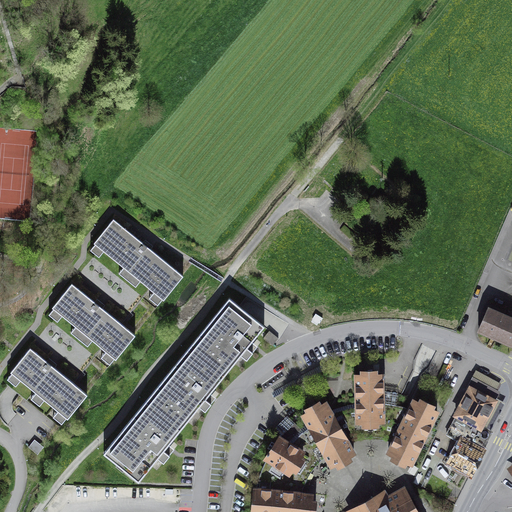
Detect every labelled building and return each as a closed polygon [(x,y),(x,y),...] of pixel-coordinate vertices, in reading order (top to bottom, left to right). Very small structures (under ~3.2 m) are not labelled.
[(365,193),(348,215),(376,237),(393,215),(365,193)] [(183,277),(113,220),(94,244),(95,245),(90,251),(99,258),(104,252),(124,268),(119,274),(135,287),(140,281),(155,293),(150,299),(157,305),(162,299),(163,301),(183,277)] [(135,337),(72,285),(53,309),(54,310),(49,315),(57,322),(62,316),(76,328),(71,334),(88,347),(92,342),(106,353),(101,358),(109,365),(114,359),(116,360),(135,337)] [(229,299),(190,349),(223,376),(263,326),(229,299)] [(511,311),(510,317),(490,308),(479,334),(511,347),(511,311)] [(270,330),(263,338),(272,346),(279,338),(270,330)] [(190,349),(147,404),(180,431),(223,376),(190,349)] [(87,396),(30,350),(11,373),(13,374),(8,381),(16,387),(20,381),(36,394),(31,400),(40,406),(44,401),(59,412),(54,418),(62,425),(66,419),(68,421),(87,396)] [(396,405),(391,404),(384,403),(384,368),(379,368),(379,364),(361,364),(361,368),(355,369),(356,406),(351,407),(344,410),(338,411),(333,414),(346,438),(357,435),(370,433),(384,434),(391,434),(405,408),(396,405)] [(502,382),(478,370),(446,434),(462,442),(472,422),(480,426),(502,382)] [(437,400),(421,392),(419,396),(415,394),(387,449),(392,451),(391,454),(406,462),(407,459),(413,462),(441,406),(435,403),(437,400)] [(333,414),(324,397),(321,398),(319,394),(304,402),(306,407),(301,410),(330,464),(336,461),(338,464),(354,456),(352,453),(353,452),(346,438),(333,414)] [(147,404),(106,455),(139,482),(180,431),(147,404)] [(480,426),(472,422),(462,442),(458,450),(453,448),(448,457),(471,469),(490,431),(480,426)] [(308,451),(281,433),(264,458),(291,476),(295,471),(298,473),(308,458),(304,456),(308,451)] [(46,446),(37,438),(28,447),(37,456),(46,446)] [(421,511),(406,482),(388,492),(385,486),(345,507),(347,511),(421,511)] [(316,491),(254,485),(251,511),(318,511),(320,497),(316,497),(316,491)]
